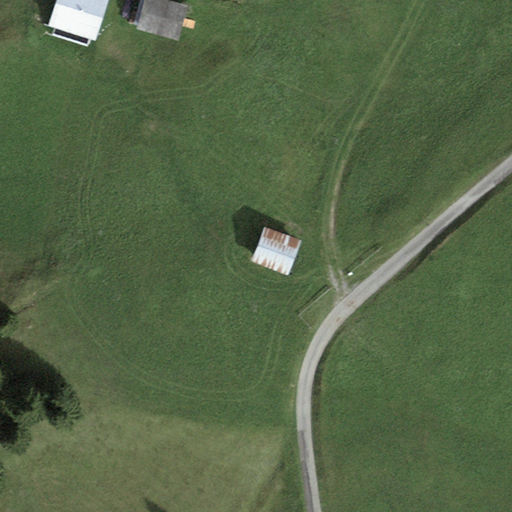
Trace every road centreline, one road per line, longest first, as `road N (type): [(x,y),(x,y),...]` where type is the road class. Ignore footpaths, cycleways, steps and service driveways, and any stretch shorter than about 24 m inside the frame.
road 1 (track): [(315,511),(305,392),(329,326),(511,162)]
road 2 (track): [(118,53),(175,173),(237,268),(279,287),(323,274),(353,300)]
road 3 (track): [(432,0),(360,109),(336,163),(324,213),(333,277)]
